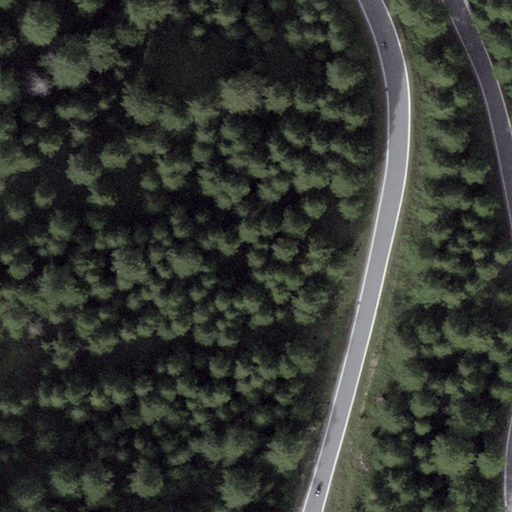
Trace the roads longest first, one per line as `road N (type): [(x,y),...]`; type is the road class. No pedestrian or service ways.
road 1 (secondary): [(313,511),(379,266),(399,152),(393,58),(371,0)]
road 2 (secondary): [(456,0),(491,82),(511,169)]
